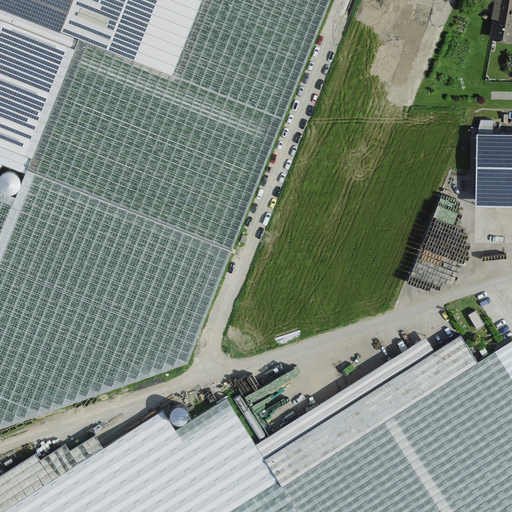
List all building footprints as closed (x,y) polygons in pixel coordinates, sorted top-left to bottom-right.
[(0,0),(0,7),(58,31),(70,0),(0,0)] [(0,427),(188,362),(329,0),(124,0),(106,49),(58,31),(0,7),(0,427)] [(124,0),(95,0),(95,3),(87,0),(70,0),(58,31),(106,49),(124,0)] [(511,0),(493,0),(487,39),(511,43),(511,0)] [(511,133),(473,133),(474,206),(511,206),(511,133)] [(475,362),(457,334),(432,349),(423,335),(253,443),(280,486),(475,362)] [(511,511),(511,380),(493,351),(475,362),(280,486),(253,443),(225,398),(174,430),(162,411),(102,449),(94,435),(69,451),(64,444),(39,460),(34,451),(0,472),(0,511),(511,511)]
